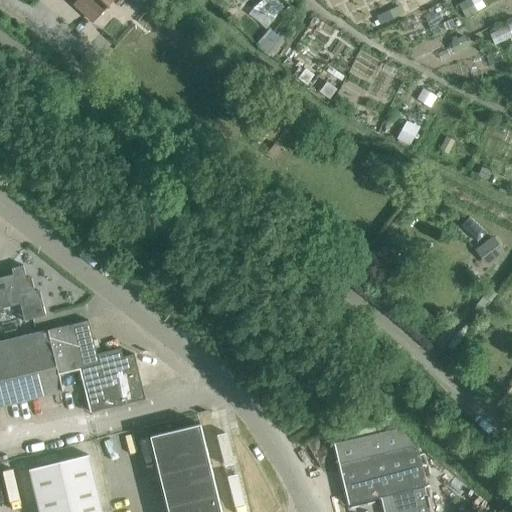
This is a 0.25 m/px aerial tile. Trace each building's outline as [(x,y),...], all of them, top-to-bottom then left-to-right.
[(75,0),(84,8),(81,11),(94,22),(114,0),(75,0)] [(285,0),(262,0),(251,12),(269,28),(291,5),(285,0)] [(420,100),(436,107),(442,94),(427,87),(420,100)] [(491,262),(508,249),(498,235),(481,248),(491,262)] [(28,321),(45,317),(39,293),(34,295),(31,280),(25,281),(23,274),(0,280),(0,305),(22,300),(28,321)] [(72,380),(82,377),(91,413),(145,399),(134,355),(123,357),(121,349),(96,355),(88,321),(0,342),(0,406),(62,391),(65,401),(76,398),(72,380)] [(308,417),(315,428),(324,422),(318,411),(308,417)] [(221,511),(200,425),(150,437),(168,511),(221,511)] [(381,498),(384,511),(429,511),(424,488),(427,487),(418,448),(395,430),(335,445),(344,486),(349,505),(374,500),(381,498)] [(30,470),(39,511),(101,511),(88,455),(30,470)]
